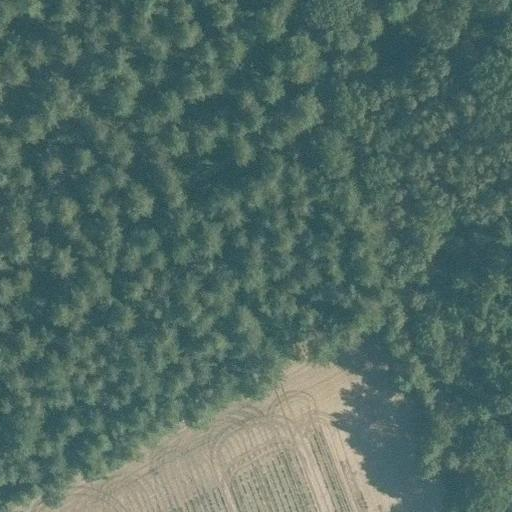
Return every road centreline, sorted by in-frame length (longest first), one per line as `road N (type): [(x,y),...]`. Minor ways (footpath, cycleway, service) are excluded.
road 1 (unclassified): [(0,285),(334,90),(494,511)]
road 2 (track): [(383,218),(511,200)]
